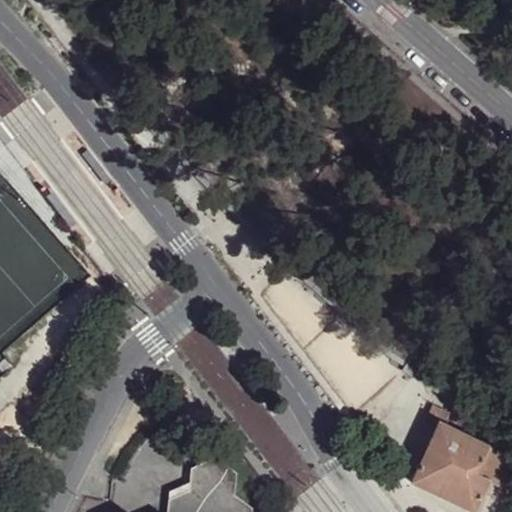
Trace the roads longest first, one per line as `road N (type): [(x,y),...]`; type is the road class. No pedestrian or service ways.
road 1 (tertiary): [(0,14),(217,289)]
road 2 (residential): [(55,511),(152,340),(217,289)]
road 3 (tertiary): [(217,289),(301,395),(374,511)]
road 4 (residential): [(511,116),(378,0)]
